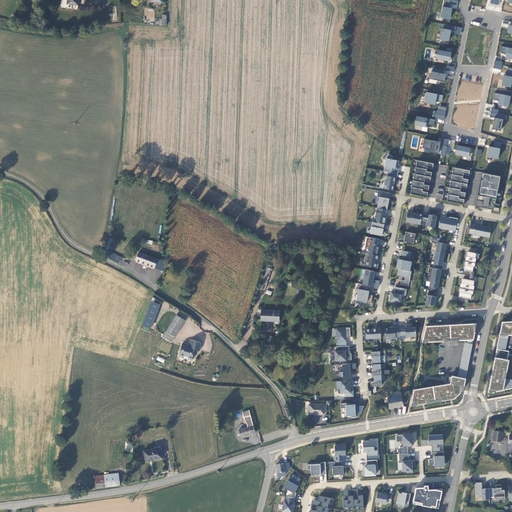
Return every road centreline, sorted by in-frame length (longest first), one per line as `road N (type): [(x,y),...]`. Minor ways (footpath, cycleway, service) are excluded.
road 1 (tertiary): [(269,449),(127,490),(0,506)]
road 2 (unclassified): [(123,268),(209,324),(260,372),(283,401),(295,441)]
road 3 (residential): [(467,12),(497,20),(476,134),(446,125)]
road 4 (tertiary): [(465,410),(295,441)]
road 5 (track): [(0,173),(32,188),(73,246),(123,268)]
road 6 (residential): [(401,198),(377,316)]
